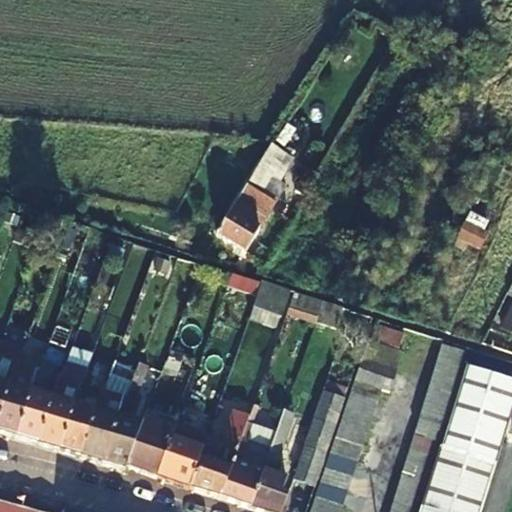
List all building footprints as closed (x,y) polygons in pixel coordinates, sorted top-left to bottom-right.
[(263,188),(249,180),(223,224),(217,234),(246,251),(259,229),(249,222),(256,211),(251,208),(263,188)] [(230,271),(225,284),(255,293),(260,280),(230,271)] [(255,293),(251,306),(278,314),(286,289),(260,280),(255,293)] [(337,328),(344,308),(323,301),(316,321),(337,328)] [(511,335),(511,306),(501,330),(511,335)] [(399,349),(404,333),(377,324),(371,340),(399,349)] [(401,353),(368,342),(311,511),(340,511),(382,391),(387,393),(401,353)] [(442,345),(390,511),(421,511),(469,376),(475,355),(442,345)] [(0,412),(9,384),(0,381),(0,362),(0,361),(0,412)] [(146,425),(142,424),(129,419),(147,368),(136,364),(123,398),(121,406),(104,465),(125,471),(126,467),(140,439),(146,425)] [(9,384),(0,412),(0,434),(16,438),(37,372),(15,365),(9,384)] [(37,372),(16,438),(38,445),(53,397),(38,392),(43,374),(37,372)] [(511,388),(469,376),(421,511),(483,511),(511,415),(511,388)] [(38,445),(59,452),(75,403),(80,386),(58,378),(53,397),(38,445)] [(294,479),(314,487),(347,391),(326,384),(294,479)] [(97,411),(81,458),(104,465),(121,406),(100,400),(97,411)] [(59,452),(81,458),(97,411),(75,403),(59,452)] [(250,508),(259,483),(249,479),(254,466),(249,464),(255,445),(253,444),(258,428),(255,427),(261,410),(253,406),(247,420),(219,498),(220,498),(250,508)] [(259,483),(250,508),(262,511),(282,511),(288,494),(283,492),(287,479),(273,473),(294,415),(285,411),(259,483)] [(202,448),(189,489),(191,490),(219,498),(247,420),(230,415),(219,443),(206,439),(202,448)] [(140,439),(126,467),(156,478),(170,436),(174,428),(145,417),(142,424),(146,425),(140,439)] [(156,478),(189,489),(202,448),(170,436),(156,478)] [(0,511),(36,511),(0,501),(0,511)]
